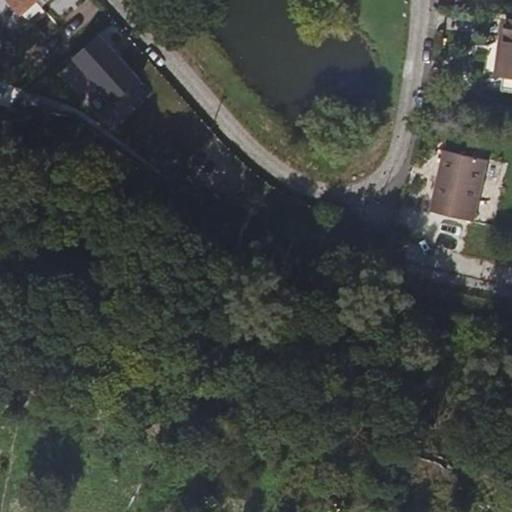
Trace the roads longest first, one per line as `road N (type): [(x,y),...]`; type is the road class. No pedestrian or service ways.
road 1 (residential): [(111,0),(252,160),(318,192),(375,176),(399,128),(416,0)]
road 2 (track): [(318,192),(511,276)]
